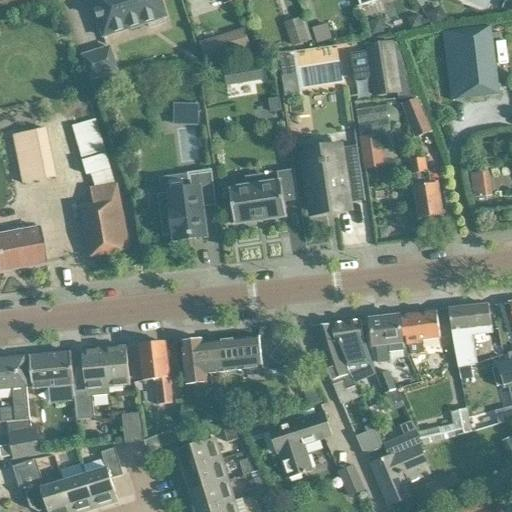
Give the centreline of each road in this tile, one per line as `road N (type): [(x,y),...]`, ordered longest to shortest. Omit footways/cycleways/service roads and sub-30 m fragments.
road 1 (tertiary): [(0,324),(297,290)]
road 2 (residential): [(381,511),(304,329),(297,290)]
road 3 (tertiary): [(297,290),(511,262)]
